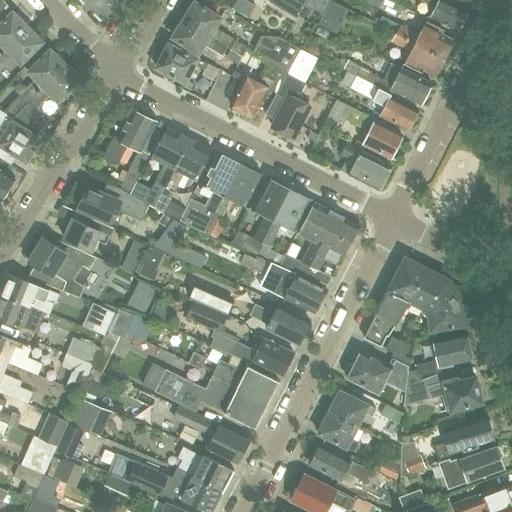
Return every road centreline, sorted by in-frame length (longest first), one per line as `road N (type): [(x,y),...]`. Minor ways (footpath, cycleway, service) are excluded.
road 1 (residential): [(241,511),(391,217)]
road 2 (residential): [(114,75),(391,217)]
road 3 (residential): [(114,75),(0,257)]
road 4 (residential): [(391,217),(481,38)]
road 5 (residential): [(511,266),(479,263),(391,217)]
